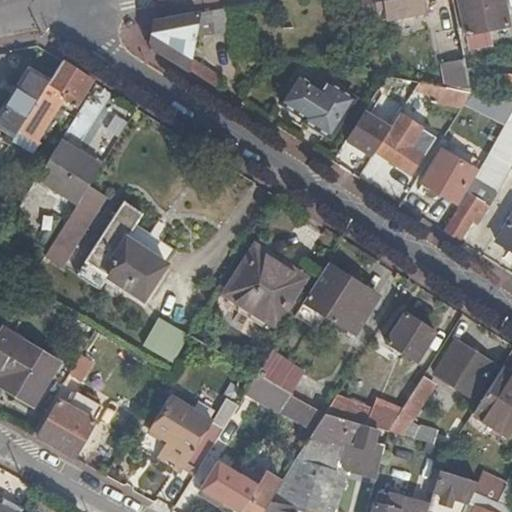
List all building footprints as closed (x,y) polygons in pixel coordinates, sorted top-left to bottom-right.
[(377,0),(370,2),(372,13),(378,12),(385,11),(388,23),(421,17),(419,3),(435,0),(377,0)] [(457,0),(465,37),(505,28),(499,0),(457,0)] [(224,10),(198,15),(193,42),(228,35),(224,10)] [(385,11),(378,12),(381,24),(388,23),(385,11)] [(198,15),(154,24),(150,49),(215,90),(220,82),(189,63),(193,42),(198,15)] [(379,51),(369,53),(373,73),(374,75),(385,78),(379,51)] [(444,88),(469,92),(463,58),(438,63),(444,88)] [(61,65),(48,84),(25,120),(42,131),(59,102),(68,107),(84,80),(61,65)] [(30,73),(0,121),(0,126),(15,136),(18,131),(25,120),(48,84),(30,73)] [(305,124),(330,141),(354,101),(329,85),(324,92),(300,76),(282,104),(306,121),(305,124)] [(461,108),(469,92),(444,88),(418,83),(412,92),(427,94),(432,102),(461,108)] [(511,109),(511,102),(470,95),(465,104),(511,111),(511,109)] [(511,109),(511,111),(465,191),(468,194),(443,235),(458,244),(471,222),(475,224),(511,162),(511,109)] [(399,115),(375,154),(411,178),(435,140),(399,115)] [(42,131),(25,120),(18,131),(35,142),(42,131)] [(6,137),(3,142),(9,145),(12,141),(6,137)] [(98,168),(58,143),(34,179),(75,205),(82,194),(98,168)] [(420,186),(451,203),(469,170),(437,153),(420,186)] [(82,194),(75,205),(44,254),(20,292),(37,301),(99,204),(82,194)] [(141,212),(122,199),(84,260),(107,275),(144,298),(176,248),(135,223),(141,212)] [(511,253),(511,211),(493,241),(511,253)] [(273,261),(253,249),(223,297),(243,310),(241,314),(268,331),(299,281),(272,264),(273,261)] [(84,260),(73,279),(97,292),(107,275),(84,260)] [(306,307),(351,336),(375,299),(330,271),(306,307)] [(413,363),(432,333),(404,315),(384,345),(413,363)] [(0,391),(28,408),(55,363),(0,331),(0,391)] [(471,399),(492,366),(454,342),(433,375),(471,399)] [(300,372),(271,352),(255,377),(287,395),(300,372)] [(89,366),(76,358),(60,384),(69,390),(73,392),(89,366)] [(511,429),(511,379),(500,372),(472,417),(506,439),(511,429)] [(255,377),(243,396),(276,415),(288,396),(287,395),(255,377)] [(421,377),(399,410),(385,432),(386,433),(442,448),(451,450),(467,425),(448,413),(438,430),(408,421),(432,385),(421,377)] [(53,394),(63,400),(69,390),(60,384),(53,394)] [(335,395),(322,415),(348,422),(359,425),(376,430),(385,432),(399,410),(374,400),(370,410),(335,395)] [(163,442),(152,458),(157,461),(190,409),(168,396),(146,431),(163,442)] [(288,396),(276,415),(310,434),(322,415),(288,396)] [(209,421),(190,409),(157,461),(162,464),(165,459),(172,463),(169,467),(178,473),(182,468),(194,475),(235,408),(223,400),(209,421)] [(103,429),(54,401),(33,437),(65,455),(69,458),(75,449),(87,456),(103,429)] [(322,415),(310,434),(276,486),(259,511),(288,511),(290,503),(311,511),(327,511),(340,480),(340,466),(359,471),(374,476),(383,445),(373,442),(376,430),(359,425),(356,438),(345,435),(348,422),(322,415)] [(359,425),(348,422),(345,435),(356,438),(359,425)] [(451,450),(442,448),(435,473),(438,473),(439,473),(452,452),(451,450)] [(214,462),(197,490),(220,504),(237,477),(214,462)] [(374,476),(359,471),(357,481),(372,485),(374,476)] [(446,506),(449,497),(467,502),(471,494),(476,482),(439,473),(438,473),(433,492),(440,495),(437,504),(446,506)] [(479,475),(476,482),(471,494),(495,504),(502,490),(504,486),(479,475)] [(255,488),(237,477),(220,504),(232,511),(259,511),(276,486),(262,477),(255,488)] [(504,511),(511,496),(511,494),(502,490),(495,504),(471,494),(467,502),(466,505),(476,509),(474,511),(504,511)] [(373,506),(370,511),(424,511),(425,508),(387,498),(384,509),(373,506)] [(0,511),(19,511),(20,511),(0,501),(0,511)]
